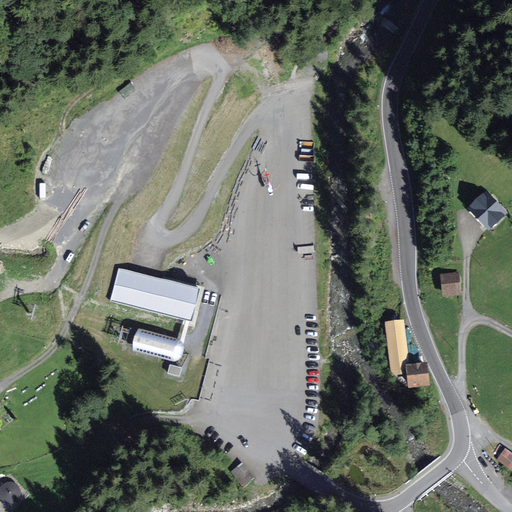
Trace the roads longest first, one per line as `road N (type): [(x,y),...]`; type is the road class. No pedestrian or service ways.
road 1 (unclassified): [(458,453),(458,418),(414,314),(389,104),(429,0)]
road 2 (track): [(450,398),(460,384),(464,327),(478,319),(511,335)]
